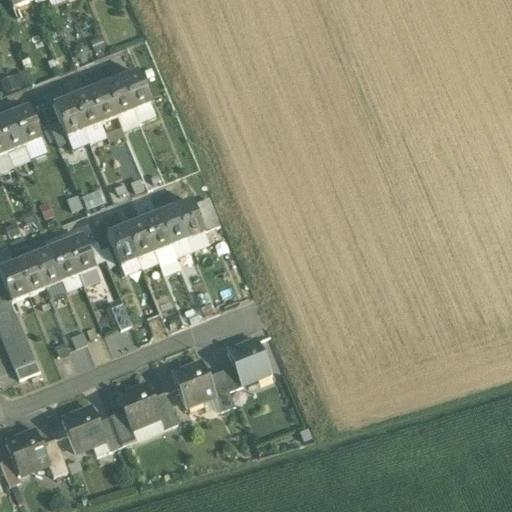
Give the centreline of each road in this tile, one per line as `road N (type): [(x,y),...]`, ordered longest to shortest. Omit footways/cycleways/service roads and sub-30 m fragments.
road 1 (track): [(82,511),(511,404)]
road 2 (residential): [(253,313),(0,413)]
